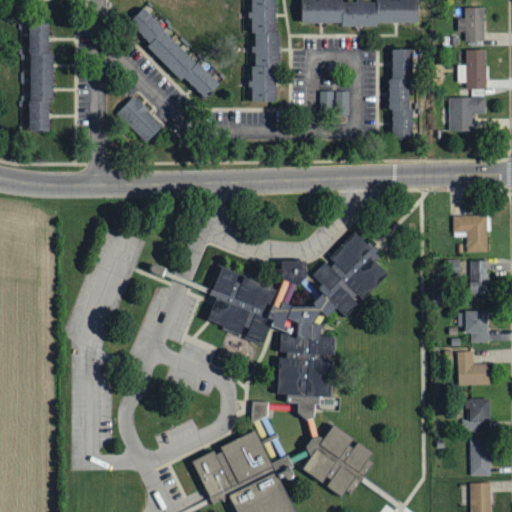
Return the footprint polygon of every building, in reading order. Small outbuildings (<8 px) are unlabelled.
[(251,0),(253,98),(273,97),(273,62),(279,62),(278,29),(274,29),(273,0),(251,0)] [(301,19),(301,0),(415,0),(415,19),(376,19),(376,24),(341,24),(341,19),(301,19)] [(484,42),(484,35),(483,35),(484,8),(464,7),(464,18),(457,18),(456,31),(465,31),(465,41),(484,42)] [(204,95),(217,81),(142,8),(129,22),(149,42),(146,45),(180,78),(183,75),(204,95)] [(75,33),(76,21),(90,22),(90,34),(75,33)] [(29,128),(29,22),(48,23),(48,50),(52,50),(52,99),(48,99),(48,128),(29,128)] [(116,46),(126,37),(135,46),(125,55),(116,46)] [(413,136),(414,108),(406,108),(406,77),(412,77),(412,48),(392,48),(392,76),(388,76),(388,109),(391,109),(391,136),(413,136)] [(484,49),(464,50),(465,64),(456,65),(456,83),(465,83),(465,89),(485,89),(484,49)] [(319,114),(319,88),(349,89),(349,114),(319,114)] [(115,110),(133,92),(163,123),(146,140),(115,110)] [(485,97),(447,98),(448,132),(473,131),(472,114),(485,114),(485,97)] [(486,215),(452,216),(452,232),(465,232),(466,252),(486,252),(486,215)] [(151,269),(152,265),(210,288),(219,266),(276,289),(281,278),(281,261),(305,261),(305,277),(316,288),(324,280),(314,271),(356,228),(383,255),(377,260),(389,272),(345,317),(335,308),(321,323),(320,334),(333,335),(330,394),(319,394),(319,401),(313,401),(312,416),(317,433),(322,437),(333,421),(373,449),(369,455),(375,459),(352,493),(346,488),(342,494),(303,468),(299,460),(294,462),(301,477),(288,483),(300,511),(233,511),(227,498),(211,506),(189,459),(254,428),(250,420),(252,401),(288,403),(289,392),(276,391),(281,330),(269,325),(262,343),(223,328),(225,323),(208,317),(216,295),(151,269)] [(486,293),(487,260),(469,259),(469,293),(486,293)] [(487,309),(457,310),(457,325),(465,325),(465,332),(469,332),(470,341),(488,341),(487,309)] [(489,383),(489,362),(472,363),(472,350),(457,350),(458,384),(489,383)] [(490,397),(466,397),(466,430),(489,430),(490,397)] [(490,475),(489,437),(469,437),(470,475),(490,475)] [(469,482),(469,511),(490,511),(490,481),(469,482)]
